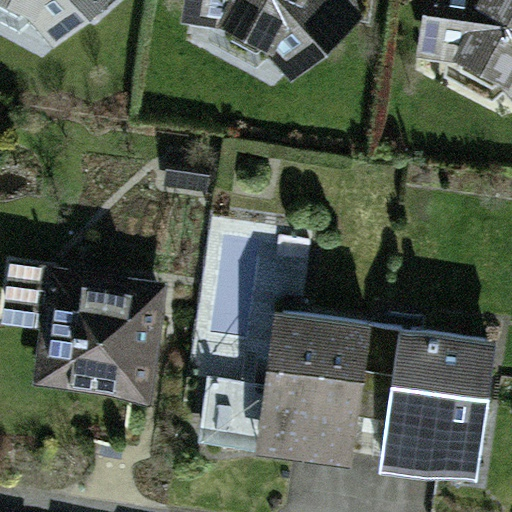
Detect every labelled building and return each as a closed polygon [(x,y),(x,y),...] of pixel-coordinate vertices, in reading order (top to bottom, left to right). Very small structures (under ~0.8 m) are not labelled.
[(0,0),(0,24),(40,47),(109,0),(0,0)] [(188,0),(184,28),(277,81),(363,22),(366,0),(188,0)] [(511,0),(427,0),(418,62),(511,115),(511,114),(511,0)] [(168,273),(12,258),(6,315),(49,319),(43,380),(156,391),(168,273)] [(369,310),(288,299),(270,437),(352,448),(369,310)] [(482,467),(500,328),(406,316),(388,455),(482,467)]
